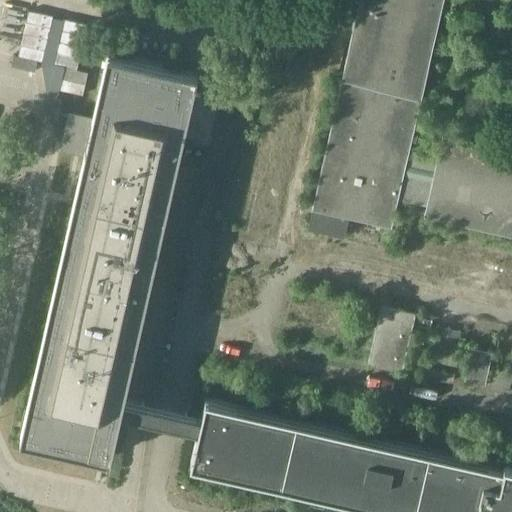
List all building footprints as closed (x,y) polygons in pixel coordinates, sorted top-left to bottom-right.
[(511,0),(359,0),(313,205),(312,207),(383,224),(391,225),(397,197),(413,201),(413,203),(422,205),(423,203),(427,204),(424,215),(511,235),(511,0)] [(511,511),(511,458),(504,457),(502,463),(205,395),(201,414),(170,407),(123,397),(197,69),(108,49),(92,117),(91,125),(88,124),(84,144),(86,145),(85,148),(84,154),(20,434),(110,455),(120,410),(167,420),(198,427),(190,461),(413,511),(511,511)] [(381,304),(368,361),(402,369),(415,312),(414,311),(411,323),(402,320),(405,309),(381,304)] [(432,350),(456,355),(461,330),(437,325),(432,350)] [(492,352),(472,347),(465,379),(485,383),(492,352)]
